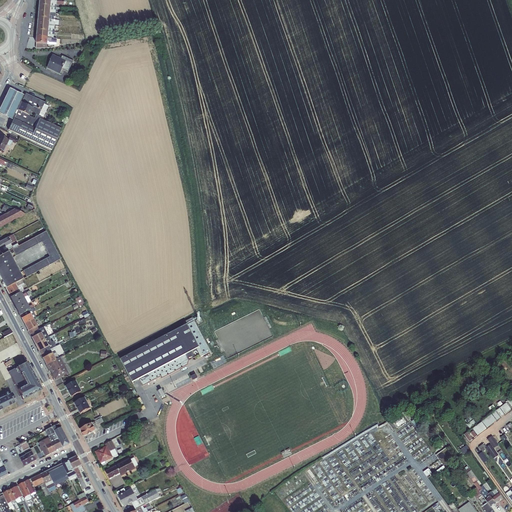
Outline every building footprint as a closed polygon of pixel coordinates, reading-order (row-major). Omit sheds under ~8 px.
[(51,60),(47,68),(60,74),(62,69),(68,72),(73,61),(62,56),(61,58),(53,54),(50,60),(51,60)] [(24,95),(23,95),(23,96),(12,120),(8,129),(51,150),(61,129),(41,119),(48,105),(44,103),(44,102),(25,93),(24,95)] [(0,151),(3,153),(6,145),(10,146),(12,142),(12,141),(8,139),(0,135),(0,151)] [(0,166),(4,168),(5,166),(11,169),(13,165),(0,158),(0,166)] [(0,216),(0,227),(25,214),(14,209),(0,216)] [(26,277),(60,259),(46,231),(18,246),(12,249),(7,252),(8,253),(10,253),(10,254),(14,252),(15,255),(41,241),(49,256),(23,270),(26,277)] [(8,237),(11,243),(16,240),(13,234),(8,237)] [(8,237),(0,241),(0,248),(10,243),(11,243),(8,237)] [(0,253),(1,255),(7,252),(12,249),(18,246),(17,243),(12,246),(10,243),(0,248),(0,253)] [(1,255),(0,255),(0,272),(14,265),(8,253),(7,252),(1,255)] [(14,265),(0,272),(0,278),(5,288),(14,283),(21,279),(14,265)] [(14,283),(5,288),(8,294),(18,289),(16,286),(14,283)] [(18,289),(8,294),(10,297),(16,294),(16,293),(23,289),(21,286),(24,285),(23,283),(16,286),(18,289)] [(16,294),(10,297),(13,303),(23,298),(20,292),(16,294)] [(75,299),(79,306),(84,303),(80,296),(75,299)] [(16,309),(26,303),(23,298),(13,303),(16,309)] [(26,303),(16,309),(19,315),(29,309),(26,303)] [(33,307),(29,309),(19,315),(21,318),(30,313),(33,319),(36,317),(33,311),(35,310),(33,307)] [(255,344),(271,337),(260,314),(259,311),(221,327),(224,334),(223,334),(218,334),(216,330),(216,337),(233,337),(231,338),(226,338),(225,338),(225,341),(223,342),(221,342),(220,340),(220,343),(227,358),(240,352),(240,344),(246,344),(247,344),(248,346),(252,344),(255,344)] [(30,313),(21,318),(24,324),(33,319),(30,313)] [(185,326),(194,321),(192,317),(183,322),(185,326)] [(33,319),(24,324),(28,331),(37,326),(33,319)] [(127,356),(120,360),(132,382),(139,379),(143,386),(161,376),(162,378),(187,365),(189,360),(199,355),(200,357),(210,352),(194,321),(185,326),(127,356)] [(37,326),(28,331),(29,334),(38,329),(37,326)] [(29,334),(31,337),(40,332),(45,330),(43,327),(38,329),(29,334)] [(35,344),(44,339),(42,335),(40,332),(31,337),(35,344)] [(15,339),(12,333),(5,337),(2,338),(5,345),(8,343),(15,339)] [(18,345),(15,339),(8,343),(11,349),(18,345)] [(44,339),(35,344),(38,351),(48,346),(44,339)] [(38,351),(40,354),(50,349),(49,348),(48,346),(38,351)] [(53,348),(50,349),(40,354),(42,358),(52,353),(51,351),(54,349),(55,351),(58,349),(56,346),(53,348)] [(42,358),(46,364),(55,359),(52,354),(52,353),(42,358)] [(50,370),(55,380),(68,373),(60,357),(59,357),(55,359),(46,364),(49,371),(50,370)] [(9,371),(23,399),(42,389),(27,362),(9,371)] [(65,386),(71,397),(81,391),(76,381),(65,386)] [(0,397),(0,409),(16,401),(11,393),(0,397)] [(417,404),(431,425),(435,422),(425,408),(432,404),(430,401),(433,399),(430,395),(417,404)] [(74,403),(80,413),(90,408),(84,397),(74,403)] [(511,409),(506,403),(500,407),(504,414),(511,409)] [(401,413),(387,422),(393,431),(407,423),(401,413)] [(496,420),(491,414),(482,421),(487,428),(496,420)] [(486,428),(482,422),(473,428),(477,435),(486,428)] [(80,429),(84,437),(95,430),(92,423),(80,429)] [(70,443),(61,427),(57,430),(55,426),(52,427),(58,439),(63,447),(69,444),(70,443)] [(52,442),(58,439),(52,427),(48,429),(51,437),(49,438),(52,442)] [(193,437),(197,444),(201,442),(198,435),(193,437)] [(490,444),(493,448),(498,445),(492,435),(487,439),(490,444)] [(43,440),(50,453),(56,451),(52,442),(49,438),(49,437),(43,440)] [(52,442),(56,451),(63,447),(58,439),(52,442)] [(43,451),(45,456),(50,453),(43,440),(38,443),(40,446),(39,447),(42,452),(43,451)] [(99,449),(95,451),(101,463),(113,457),(113,458),(118,456),(115,449),(116,449),(112,441),(105,444),(106,446),(103,447),(103,449),(100,450),(99,449)] [(20,458),(24,466),(30,463),(26,455),(27,454),(25,450),(25,451),(23,447),(25,446),(25,447),(28,445),(26,442),(21,444),(26,455),(20,458)] [(490,444),(485,447),(489,453),(487,454),(489,457),(491,456),(493,458),(498,455),(493,448),(490,444)] [(31,452),(30,449),(28,445),(25,447),(25,446),(23,447),(25,451),(25,450),(27,454),(32,452),(31,452)] [(32,452),(36,461),(39,459),(33,447),(30,449),(31,452),(32,452)] [(488,460),(482,451),(478,454),(484,463),(488,460)] [(32,452),(27,454),(26,455),(30,463),(36,461),(32,452)] [(77,456),(69,460),(73,469),(78,467),(82,465),(77,456)] [(130,458),(105,471),(109,479),(120,473),(121,476),(135,469),(134,467),(131,459),(130,458)] [(67,474),(70,481),(77,477),(73,469),(69,460),(67,461),(72,471),(67,474)] [(62,464),(67,474),(72,471),(67,461),(62,464)] [(62,464),(47,471),(53,483),(55,485),(67,480),(68,483),(71,481),(70,481),(67,474),(62,464)] [(433,474),(435,477),(446,470),(444,466),(433,474)] [(0,469),(0,478),(8,474),(5,467),(0,469)] [(78,467),(73,469),(77,477),(78,479),(82,477),(78,467)] [(47,486),(53,483),(47,471),(41,474),(44,482),(47,486)] [(471,491),(486,511),(494,511),(490,507),(485,499),(467,473),(461,477),(471,491)] [(30,479),(34,487),(40,485),(44,482),(41,474),(30,479)] [(82,477),(78,479),(83,489),(86,487),(82,477)] [(492,498),(499,494),(488,478),(485,480),(492,491),(491,491),(488,493),(492,498)] [(30,479),(24,482),(30,494),(36,491),(34,487),(30,479)] [(24,482),(18,485),(24,497),(30,494),(24,482)] [(44,482),(40,485),(45,497),(50,494),(48,490),(47,486),(44,482)] [(17,486),(11,490),(16,500),(20,498),(22,496),(17,486)] [(11,490),(2,494),(7,504),(11,502),(15,500),(16,500),(11,490)] [(469,501),(477,511),(486,511),(471,491),(465,496),(469,501)] [(485,499),(490,507),(495,503),(492,498),(488,493),(487,492),(486,493),(489,497),(485,499)] [(2,493),(0,494),(0,505),(3,511),(11,511),(10,510),(7,504),(2,494),(2,493)] [(492,498),(495,503),(502,498),(499,494),(492,498)] [(22,496),(20,498),(22,503),(23,503),(27,511),(30,511),(27,503),(25,498),(22,496)] [(70,506),(73,511),(83,511),(86,511),(83,505),(88,502),(86,497),(80,500),(70,506)] [(458,509),(460,511),(462,511),(464,511),(470,511),(474,510),(475,511),(477,511),(469,501),(458,509)]
